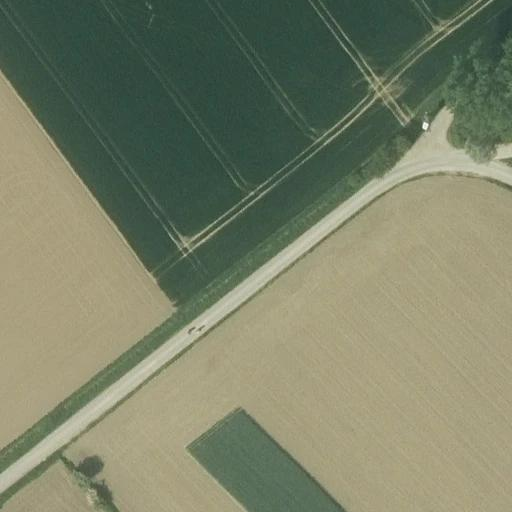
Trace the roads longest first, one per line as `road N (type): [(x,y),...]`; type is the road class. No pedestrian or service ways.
road 1 (unclassified): [(511,178),(469,164),(434,165),(376,187),(0,482)]
road 2 (track): [(434,165),(443,121),(460,95),(511,59)]
